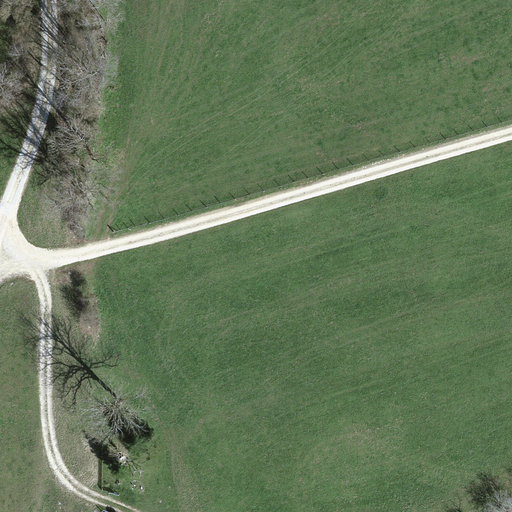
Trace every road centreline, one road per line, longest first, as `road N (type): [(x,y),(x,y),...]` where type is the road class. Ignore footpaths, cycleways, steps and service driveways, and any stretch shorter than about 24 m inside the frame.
road 1 (track): [(31,262),(511,130)]
road 2 (track): [(0,254),(31,262),(42,280),(48,444),(57,473),(127,511)]
road 3 (track): [(0,224),(44,107),(49,0)]
